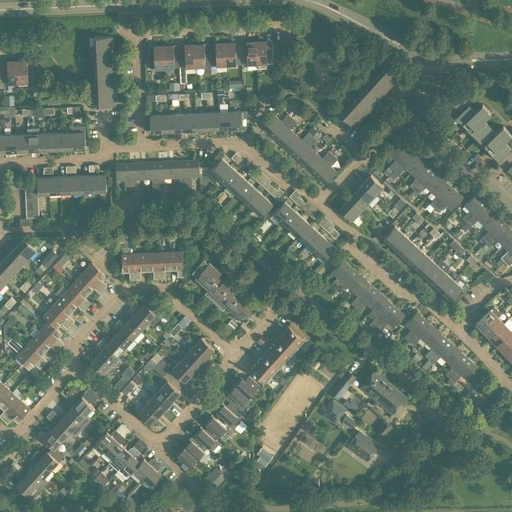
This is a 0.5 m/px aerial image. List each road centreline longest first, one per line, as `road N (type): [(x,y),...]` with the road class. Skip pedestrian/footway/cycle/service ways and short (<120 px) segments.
road 1 (residential): [(75,373),(77,340),(117,294),(165,293),(232,356),(165,439),(152,440),(81,373)]
road 2 (tertiary): [(0,10),(229,0)]
road 3 (residential): [(140,145),(242,144),(318,201)]
road 4 (residential): [(453,325),(422,296),(400,291),(318,201)]
road 5 (residential): [(289,27),(137,33)]
road 6 (residential): [(0,163),(95,159),(112,146),(140,145)]
road 7 (tertiary): [(303,0),(433,57)]
road 8 (residential): [(318,201),(389,124),(419,127)]
road 9 (residential): [(419,127),(511,206)]
